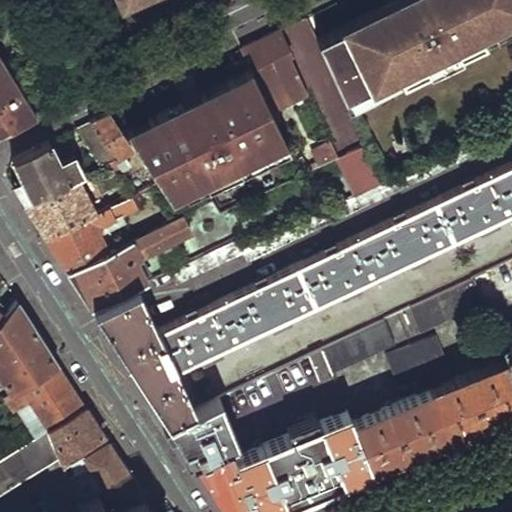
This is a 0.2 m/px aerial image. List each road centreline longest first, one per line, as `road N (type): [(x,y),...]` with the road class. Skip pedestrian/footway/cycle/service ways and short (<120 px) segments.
road 1 (unclassified): [(189,511),(0,224)]
road 2 (residential): [(0,146),(94,100),(123,73),(277,0)]
